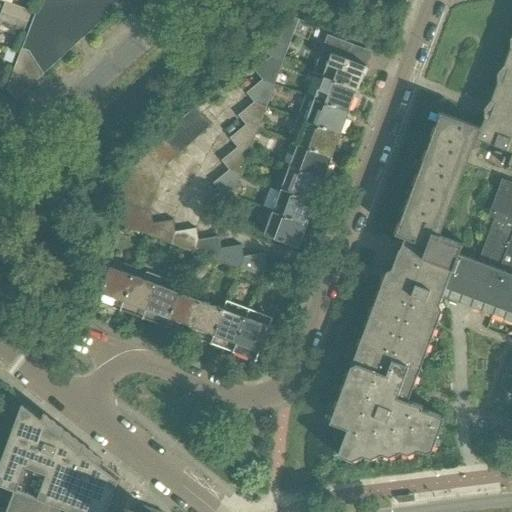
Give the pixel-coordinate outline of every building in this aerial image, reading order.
[(41,0),(23,49),(21,48),(6,89),(16,99),(111,13),(125,0),(41,0)] [(2,11),(4,12),(27,21),(31,11),(12,4),(5,1),(5,3),(2,11)] [(27,21),(4,12),(0,21),(0,22),(23,31),(27,21)] [(262,47),(271,57),(282,61),(298,19),(295,18),(262,47)] [(314,72),(324,76),(358,88),(365,68),(366,66),(364,65),(364,66),(346,59),(351,45),(327,36),(319,60),(314,72)] [(8,48),(4,57),(3,60),(11,64),(16,51),(8,48)] [(481,127),(480,129),(476,139),(483,141),(511,152),(506,168),(511,170),(511,48),(511,49),(504,66),(508,68),(502,85),(498,83),(491,101),(495,102),(488,119),(484,118),(481,127)] [(255,70),(262,80),(274,84),(282,61),(271,57),(255,70)] [(324,76),(315,99),(349,111),(350,111),(349,111),(357,90),(357,91),(358,88),(324,76)] [(246,93),(254,102),(265,106),(274,84),(262,80),(246,93)] [(297,118),(307,121),(341,133),(348,113),(349,113),(349,111),(315,99),(306,95),(297,118)] [(238,115),(246,125),(257,129),(265,106),(254,102),(238,115)] [(194,107),(185,115),(202,133),(210,126),(194,107)] [(400,249),(392,269),(387,272),(383,281),(385,285),(381,287),(377,297),(379,301),(375,303),(371,312),(373,317),(369,319),(365,328),(367,332),(363,335),(360,344),(362,348),(357,350),(354,360),(356,364),(351,366),(348,375),(350,380),(345,382),(342,391),(344,396),(340,397),(336,407),(338,411),(334,413),(330,423),(348,429),(338,455),(352,460),(357,458),(358,454),(371,458),(375,456),(377,452),(389,456),(394,454),(396,450),(408,454),(412,452),(414,448),(427,452),(432,450),(444,417),(422,409),(423,406),(408,400),(412,389),(411,385),(415,382),(418,373),(416,369),(421,367),(424,357),(422,353),(427,351),(430,342),(428,337),(432,335),(436,326),(434,322),(438,320),(442,310),(439,305),(443,296),(459,254),(463,243),(461,243),(460,245),(440,237),(441,235),(440,234),(472,149),(482,144),(483,141),(476,139),(480,129),(481,127),(441,113),(440,114),(441,115),(433,138),(432,137),(432,138),(433,139),(424,161),(423,161),(423,162),(424,162),(415,185),(414,185),(414,186),(415,186),(406,209),(405,210),(406,210),(397,233),(396,233),(395,234),(405,238),(401,249),(400,249)] [(185,115),(177,123),(193,141),(202,133),(185,115)] [(307,121),(298,143),(333,156),(332,156),(340,135),(340,136),(341,133),(307,121)] [(177,123),(168,132),(184,149),(193,141),(177,123)] [(230,138),(237,147),(249,151),(257,129),(246,125),(230,138)] [(168,132),(159,140),(175,157),(184,149),(168,132)] [(159,140),(150,148),(166,166),(175,157),(159,140)] [(294,156),(290,166),(324,178),(331,158),(332,158),(333,156),(298,143),(298,144),(291,141),(286,153),(294,156)] [(221,160),(229,170),(240,174),(249,151),(237,147),(221,160)] [(133,163),(132,165),(162,176),(165,166),(166,166),(150,148),(133,163)] [(288,170),(282,188),(316,200),(323,180),(323,181),(324,178),(290,166),(284,164),(283,168),(288,170)] [(132,165),(128,176),(158,187),(162,176),(132,165)] [(213,183),(220,192),(232,196),(240,174),(229,170),(213,183)] [(128,176),(123,188),(153,199),(158,187),(128,176)] [(464,256),(459,254),(443,296),(450,299),(449,302),(457,305),(458,302),(511,321),(511,183),(502,179),(488,216),(494,218),(478,261),(464,256)] [(280,192),(273,211),(308,223),(307,223),(315,203),(316,201),(316,200),(282,188),(276,186),(274,190),(280,192)] [(153,199),(123,188),(119,199),(149,210),(151,205),(153,199)] [(232,196),(220,192),(204,205),(213,215),(223,219),(232,196)] [(111,221),(149,235),(153,223),(151,211),(149,210),(119,199),(111,221)] [(308,223),(273,211),(267,209),(266,213),(272,215),(264,235),(297,247),(298,248),(300,246),(299,245),(306,225),(307,225),(308,223)] [(149,235),(171,243),(176,231),(174,219),(153,223),(149,235)] [(171,243),(194,251),(198,240),(196,228),(176,231),(171,243)] [(194,251),(216,260),(221,248),(219,236),(198,240),(194,251)] [(216,260),(239,268),(243,256),(241,244),(221,248),(216,260)] [(239,268),(261,276),(266,265),(264,253),(243,256),(239,268)] [(266,265),(261,276),(285,285),(288,275),(286,261),(266,265)] [(119,310),(121,310),(134,276),(136,269),(124,264),(121,271),(110,267),(98,299),(97,301),(100,302),(111,306),(112,306),(120,309),(119,310)] [(142,318),(143,318),(158,277),(146,272),(144,280),(134,276),(121,310),(122,310),(134,315),(142,317),(142,318)] [(165,326),(165,327),(179,293),(181,285),(158,277),(143,318),(144,319),(144,318),(165,326)] [(187,335),(188,335),(201,301),(203,295),(200,294),(197,300),(179,293),(165,327),(167,327),(167,326),(179,331),(187,334),(187,335)] [(209,343),(210,344),(223,309),(201,301),(188,335),(189,336),(190,335),(210,343),(209,343)] [(232,352),(233,352),(249,310),(226,302),(223,309),(210,344),(212,344),(212,343),(224,348),(232,351),(232,352)] [(249,310),(233,352),(234,353),(235,352),(246,356),(255,359),(255,360),(257,361),(258,359),(257,359),(269,326),(272,319),(249,310)] [(0,484),(14,490),(62,508),(73,511),(106,511),(119,480),(22,404),(0,463),(0,484)] [(14,490),(6,511),(60,511),(62,508),(14,490)]
